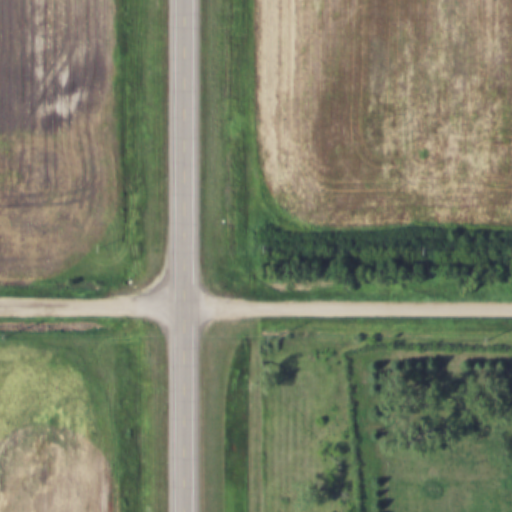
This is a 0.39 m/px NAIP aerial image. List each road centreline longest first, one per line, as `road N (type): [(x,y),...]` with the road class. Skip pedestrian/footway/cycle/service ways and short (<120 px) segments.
road 1 (residential): [(0,302),(511,305)]
road 2 (primary): [(180,511),(181,0)]
